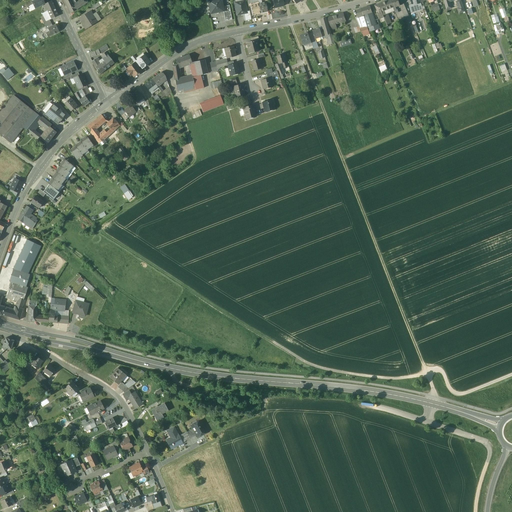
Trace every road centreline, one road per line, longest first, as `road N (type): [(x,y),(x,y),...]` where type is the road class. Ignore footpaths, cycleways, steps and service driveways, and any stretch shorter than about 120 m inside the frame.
road 1 (track): [(426,371),(392,378),(308,363),(98,228),(193,162),(183,120)]
road 2 (tertiary): [(499,426),(373,391),(153,365),(0,322)]
road 3 (track): [(433,405),(308,71)]
road 4 (residential): [(147,451),(118,397),(0,333)]
road 5 (tertiary): [(0,252),(37,168),(103,105)]
road 6 (residential): [(237,31),(181,49),(103,105)]
road 7 (residential): [(370,0),(237,31)]
